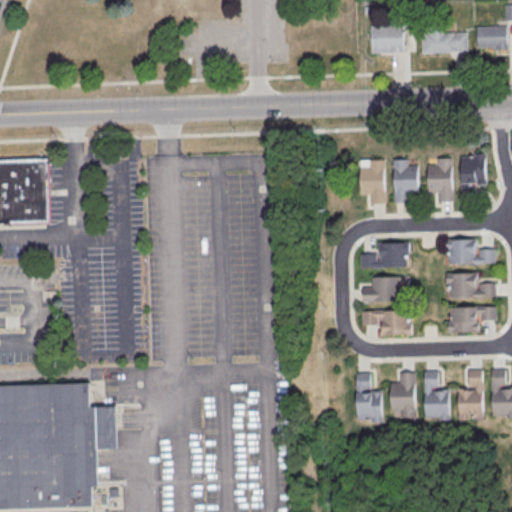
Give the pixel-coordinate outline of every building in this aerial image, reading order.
[(423,34),(428,34),(428,25),(445,25),(446,33),(468,32),(469,52),(424,54),(423,34)] [(372,26),(403,26),(404,52),(372,53),(372,26)] [(478,28),(507,27),(507,47),(478,48),(478,28)] [(462,157),(463,203),(477,203),(477,187),(469,188),(469,184),(477,184),(477,186),(487,186),(486,154),(475,154),(475,157),(462,157)] [(453,158),(454,202),(439,203),(438,194),(429,194),(429,159),(453,158)] [(0,160),(48,160),(50,221),(0,222),(0,160)] [(385,160),(386,204),(371,204),(371,195),(362,196),(361,161),(385,160)] [(394,160),(395,204),(410,204),(410,195),(419,195),(418,160),(394,160)] [(496,264),(450,265),(449,242),(476,241),(477,257),(479,257),(479,250),(496,250),(496,264)] [(380,244),(410,243),(410,254),(407,254),(408,268),(361,269),(361,255),(377,255),(377,261),(380,261),(380,244)] [(496,297),(450,299),(449,275),(477,274),(477,291),(480,291),(480,284),(496,283),(496,297)] [(404,301),(404,276),(373,276),(373,286),(363,286),(363,301),(404,301)] [(497,307),(451,309),(452,332),(479,331),(479,315),(481,315),(481,322),(498,321),(497,307)] [(383,336),(412,335),(412,324),(409,325),(409,311),(363,312),(363,326),(379,326),(379,319),(382,319),(383,336)] [(492,371),(494,417),(511,416),(511,389),(500,390),(499,387),(506,387),(506,370),(492,371)] [(425,372),(427,418),(451,418),(449,390),(433,391),(433,388),(440,388),(439,372),(425,372)] [(482,372),(484,418),(461,419),(460,392),(476,391),(476,388),(469,389),(469,372),(482,372)] [(358,374),(359,420),(383,419),(382,392),(365,392),(365,390),(372,390),(371,373),(358,374)] [(415,374),(417,417),(402,418),(402,412),(393,412),(392,384),(402,383),(402,374),(415,374)] [(0,387),(91,385),(91,408),(117,407),(118,449),(99,450),(100,489),(93,489),(93,508),(0,510),(0,387)]
